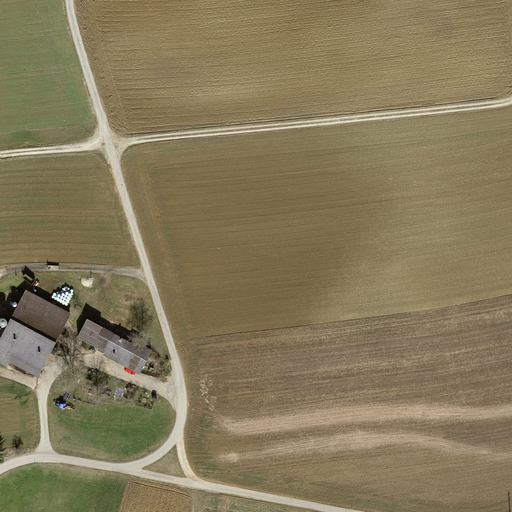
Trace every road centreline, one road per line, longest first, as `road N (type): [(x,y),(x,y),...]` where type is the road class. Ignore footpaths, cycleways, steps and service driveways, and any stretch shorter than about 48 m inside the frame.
road 1 (track): [(511,101),(0,154)]
road 2 (track): [(178,435),(184,398),(177,365),(72,0)]
road 3 (track): [(45,457),(43,385),(80,354),(184,398)]
road 4 (track): [(0,275),(123,271),(152,279)]
road 5 (track): [(199,485),(346,511)]
road 6 (track): [(0,470),(45,457),(124,470)]
